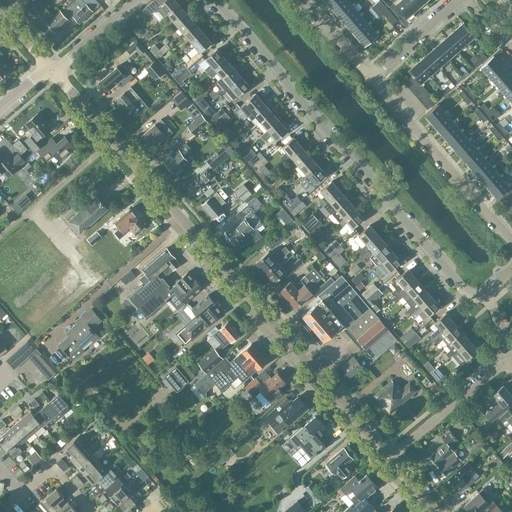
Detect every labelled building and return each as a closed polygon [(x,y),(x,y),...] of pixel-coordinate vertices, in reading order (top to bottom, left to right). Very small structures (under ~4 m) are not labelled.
[(93,12),(81,0),(76,0),(62,13),(60,11),(47,23),(56,32),(73,16),(80,24),(93,12)] [(95,0),(81,0),(93,12),(97,7),(98,8),(99,7),(98,6),(100,5),(95,0)] [(168,15),(179,5),(174,0),(153,0),(145,8),(141,11),(145,16),(158,11),(164,18),(168,15)] [(326,0),(334,9),(343,0),(326,0)] [(343,0),(334,9),(342,18),(353,8),(346,0),(343,0)] [(382,12),(385,16),(389,12),(379,0),(372,7),(371,8),(378,15),(382,12)] [(392,1),(388,5),(390,8),(399,18),(404,14),(406,17),(416,9),(407,0),(403,0),(402,1),(401,0),(394,0),(393,1),(392,1)] [(423,0),(407,0),(416,9),(425,1),(423,0)] [(168,15),(176,24),(187,15),(179,5),(168,15)] [(342,18),(349,27),(361,17),(353,8),(342,18)] [(389,12),(385,16),(393,24),(397,21),(389,12)] [(179,28),(184,33),(195,24),(187,15),(176,24),(168,31),(171,35),(179,28)] [(349,27),(357,36),(369,26),(361,17),(349,27)] [(184,33),(192,42),(203,33),(195,24),(184,33)] [(464,24),(455,32),(465,43),(474,35),(464,24)] [(369,26),(357,36),(365,45),(377,35),(369,26)] [(141,28),(135,33),(140,39),(143,36),(146,34),(141,28)] [(146,34),(143,36),(147,40),(151,36),(148,32),(146,34)] [(455,32),(446,40),(456,51),(465,43),(455,32)] [(192,42),(185,49),(188,53),(193,58),(200,52),(211,42),(203,33),(192,42)] [(116,39),(104,49),(108,53),(120,43),(116,39)] [(125,48),(130,54),(136,49),(140,54),(143,52),(151,61),(154,58),(136,39),(125,48)] [(446,40),(437,48),(447,59),(456,51),(446,40)] [(155,45),(150,49),(156,56),(158,53),(157,52),(160,50),(155,45)] [(437,48),(428,55),(438,67),(447,59),(437,48)] [(207,59),(200,65),(205,69),(208,74),(226,59),(218,50),(207,59)] [(484,54),(479,59),(482,63),(487,58),(484,54)] [(428,55),(419,63),(429,74),(438,67),(428,55)] [(0,78),(10,69),(0,57),(0,78)] [(482,67),(491,76),(502,66),(494,57),(482,67)] [(218,72),(222,77),(234,68),(226,59),(208,74),(212,78),(218,72)] [(482,63),(479,59),(474,63),(477,67),(482,63)] [(163,73),(154,62),(146,69),(155,79),(163,73)] [(413,75),(417,80),(420,83),(429,74),(419,63),(410,71),(413,75)] [(112,71),(100,81),(108,90),(119,80),(123,85),(133,77),(126,68),(122,64),(113,72),(112,71)] [(183,64),(171,74),(175,79),(178,76),(187,69),(183,64)] [(491,76),(498,85),(510,75),(502,66),(491,76)] [(218,82),(225,91),(241,77),(234,68),(222,77),(218,82)] [(178,76),(175,79),(181,85),(184,83),(183,82),(192,74),(187,69),(178,76)] [(466,70),(461,75),(464,78),(469,74),(466,70)] [(404,83),(408,88),(417,80),(413,75),(404,83)] [(464,78),(461,75),(456,79),(459,83),(464,78)] [(498,85),(506,94),(511,89),(511,77),(510,75),(498,85)] [(241,77),(225,91),(233,100),(249,86),(241,77)] [(408,88),(412,92),(421,84),(420,83),(417,80),(408,88)] [(412,92),(416,96),(425,89),(421,84),(412,92)] [(177,86),(173,90),(177,94),(181,91),(177,86)] [(448,86),(443,90),(446,94),(451,89),(448,86)] [(464,89),(469,94),(472,91),(468,86),(464,89)] [(116,100),(128,113),(134,108),(140,114),(148,107),(140,98),(131,87),(116,100)] [(205,89),(200,93),(204,97),(209,93),(205,89)] [(416,96),(420,101),(429,93),(425,89),(416,96)] [(446,94),(443,90),(437,95),(440,99),(446,94)] [(182,91),(172,99),(182,109),(191,102),(182,91)] [(459,94),(463,99),(467,96),(462,91),(459,94)] [(472,91),(469,94),(473,99),(477,96),(472,91)] [(240,107),(248,117),(264,103),(256,93),(240,107)] [(420,101),(424,105),(432,98),(429,93),(420,101)] [(467,96),(463,99),(468,104),(471,101),(467,96)] [(432,98),(424,105),(427,110),(436,102),(432,98)] [(257,117),(261,121),(272,111),(264,103),(248,117),(252,121),(257,117)] [(426,115),(434,125),(446,115),(438,105),(426,115)] [(207,106),(202,110),(214,123),(226,113),(222,109),(216,114),(214,115),(207,106)] [(474,112),(479,117),(482,114),(478,109),(474,112)] [(488,109),(485,112),(489,117),(493,114),(488,109)] [(268,130),(280,120),(276,117),(278,116),(278,114),(275,111),(273,111),(272,112),(272,111),(261,121),(268,130)] [(39,113),(26,123),(31,128),(30,129),(33,134),(26,140),(35,150),(45,142),(41,137),(50,128),(47,124),(48,123),(39,113)] [(226,113),(214,123),(218,128),(230,118),(226,113)] [(482,114),(479,117),(484,122),(487,119),(482,114)] [(202,115),(188,127),(194,135),(208,123),(202,115)] [(434,125),(442,134),(454,124),(446,115),(434,125)] [(155,124),(142,135),(150,145),(158,138),(161,142),(172,132),(161,120),(155,125),(155,124)] [(268,130),(261,136),(265,141),(272,135),(276,139),(288,130),(280,120),(268,130)] [(442,134),(450,143),(461,133),(454,124),(442,134)] [(450,143),(458,152),(469,142),(461,133),(450,143)] [(48,142),(38,151),(46,161),(54,154),(60,161),(71,152),(70,151),(74,147),(65,136),(53,147),(48,142)] [(230,136),(227,138),(233,145),(236,143),(234,141),(230,136)] [(285,162),(291,156),(302,146),(294,137),(283,147),(287,152),(281,157),(285,162)] [(17,139),(12,143),(17,149),(21,145),(17,139)] [(458,152),(466,161),(477,151),(469,142),(458,152)] [(169,158),(165,162),(170,167),(168,168),(172,172),(173,171),(174,173),(175,172),(177,174),(182,170),(180,168),(188,161),(185,158),(189,154),(193,151),(186,143),(178,150),(174,153),(172,151),(167,155),(169,158)] [(291,156),(298,165),(310,155),(302,146),(291,156)] [(466,161),(473,170),(485,160),(477,151),(466,161)] [(217,152),(207,161),(212,167),(222,158),(217,152)] [(250,160),(254,165),(264,157),(260,152),(250,160)] [(0,159),(0,172),(3,170),(8,175),(11,173),(17,168),(17,167),(24,161),(17,154),(10,160),(7,156),(2,161),(0,159)] [(33,154),(28,159),(31,163),(37,158),(33,154)] [(310,155),(298,165),(304,171),(306,174),(314,167),(318,164),(310,155)] [(254,165),(252,167),(263,181),(267,177),(260,169),(268,162),(264,157),(254,165)] [(473,170),(481,179),(493,169),(485,160),(473,170)] [(318,164),(306,174),(300,180),(302,183),(305,180),(310,186),(325,173),(318,164)] [(481,179),(489,188),(501,178),(493,169),(481,179)] [(204,170),(185,186),(193,194),(197,199),(215,183),(212,179),(204,170)] [(501,178),(489,188),(497,197),(509,187),(501,178)] [(319,201),(323,206),(340,190),(332,181),(326,187),(321,191),(325,196),(319,201)] [(252,194),(243,185),(234,193),(242,203),(252,194)] [(331,215),(331,214),(348,199),(340,190),(323,206),(331,215)] [(202,205),(213,218),(223,210),(219,207),(225,202),(217,192),(202,205)] [(286,193),(280,199),(290,211),(293,209),(297,205),(302,201),(298,196),(295,199),(292,199),(286,193)] [(73,226),(80,234),(108,209),(96,196),(68,221),(73,226)] [(511,205),(504,196),(499,200),(507,209),(511,205)] [(331,214),(339,223),(356,208),(348,199),(331,214)] [(293,209),(290,211),(294,215),(297,213),(299,212),(301,209),(306,205),(302,201),(297,205),(293,209)] [(16,202),(12,206),(18,212),(22,209),(16,202)] [(245,218),(226,233),(235,244),(238,242),(241,246),(244,246),(254,238),(250,232),(254,229),(255,231),(264,224),(248,205),(235,215),(235,216),(243,210),(248,216),(245,219),(245,218)] [(356,208),(339,223),(343,227),(348,223),(352,227),(364,218),(356,208)] [(121,228),(117,231),(121,236),(125,232),(126,233),(129,229),(135,235),(144,227),(139,221),(140,220),(136,216),(137,216),(135,215),(136,213),(133,210),(131,210),(130,209),(115,222),(121,228)] [(319,221),(315,225),(318,229),(323,225),(319,221)] [(359,235),(354,239),(362,248),(367,244),(378,234),(370,225),(359,235)] [(301,229),(296,233),(302,241),(307,236),(301,229)] [(121,236),(117,231),(86,258),(100,275),(112,265),(112,264),(131,247),(121,236)] [(92,245),(101,237),(97,232),(87,240),(92,245)] [(270,242),(267,244),(272,250),(275,247),(285,238),(281,233),(270,242)] [(371,249),(375,253),(386,243),(378,234),(367,244),(362,248),(359,251),(363,256),(371,249)] [(86,239),(76,248),(81,253),(82,252),(85,256),(92,249),(89,246),(90,244),(86,239)] [(327,248),(324,250),(328,255),(331,253),(331,252),(335,249),(336,249),(340,245),(336,240),(327,248)] [(369,258),(377,267),(394,252),(386,243),(375,253),(369,258)] [(335,249),(331,252),(331,253),(328,255),(339,268),(347,261),(340,253),(344,249),(340,245),(336,249),(335,249)] [(127,298),(135,307),(165,280),(163,278),(179,264),(175,259),(175,258),(166,249),(142,269),(146,274),(140,279),(144,283),(127,298)] [(256,263),(264,273),(286,254),(282,250),(274,257),(269,252),(256,263)] [(319,250),(314,254),(320,261),(325,256),(319,250)] [(286,254),(264,273),(273,283),(286,271),(280,265),(289,257),(293,255),(290,251),(286,254)] [(394,252),(377,267),(385,276),(402,261),(401,261),(403,260),(403,258),(400,255),(399,255),(397,256),(394,252)] [(300,258),(292,265),(296,269),(303,263),(300,258)] [(280,290),(288,299),(318,273),(314,268),(300,280),(301,280),(295,286),(290,281),(280,290)] [(393,292),(396,296),(416,278),(409,269),(391,285),(396,290),(393,292)] [(318,273),(288,299),(291,303),(289,304),(289,306),(292,309),(294,309),(295,308),(313,293),(309,288),(322,277),(324,274),(320,270),(318,273)] [(333,274),(337,279),(342,275),(337,270),(333,274)] [(171,287),(165,280),(135,307),(146,319),(167,301),(171,307),(179,300),(183,305),(203,288),(194,278),(193,279),(188,273),(171,287)] [(312,328),(313,329),(322,320),(356,292),(342,275),(337,279),(318,296),(321,300),(302,316),(303,317),(302,320),(310,328),(312,328)] [(325,289),(334,281),(331,277),(321,285),(325,289)] [(403,297),(407,302),(424,287),(416,278),(396,296),(393,298),(396,302),(403,297)] [(356,286),(360,290),(364,286),(360,282),(356,286)] [(365,291),(362,294),(366,299),(378,288),(374,284),(365,291)] [(407,310),(411,314),(432,296),(428,292),(430,291),(430,289),(427,286),(426,286),(424,287),(407,302),(411,307),(407,310)] [(382,293),(378,288),(366,299),(372,306),(376,302),(374,300),(382,293)] [(342,332),(343,331),(370,308),(356,292),(322,320),(313,329),(313,332),(320,340),(323,341),(338,328),(342,332)] [(176,334),(185,344),(203,328),(211,321),(212,322),(213,320),(223,312),(208,295),(191,309),(188,305),(183,309),(193,319),(176,334)] [(432,296),(411,314),(415,318),(419,315),(423,320),(440,305),(432,296)] [(343,331),(360,351),(365,356),(366,354),(370,359),(372,357),(375,359),(398,340),(389,329),(383,323),(370,308),(343,331)] [(83,351),(81,350),(92,341),(90,339),(95,334),(90,328),(100,320),(90,309),(76,320),(76,321),(77,323),(66,332),(69,336),(59,345),(72,360),(83,351)] [(430,337),(434,341),(455,323),(453,320),(447,314),(436,323),(440,328),(430,337)] [(384,321),(390,328),(395,324),(389,317),(384,321)] [(220,328),(213,334),(220,343),(214,349),(217,353),(230,341),(240,332),(230,320),(229,320),(220,328)] [(442,340),(447,345),(462,331),(455,323),(434,341),(437,344),(442,340)] [(401,338),(405,342),(416,332),(412,328),(401,338)] [(449,358),(452,356),(470,340),(462,331),(447,345),(446,346),(450,351),(446,354),(449,358)] [(416,332),(405,342),(410,348),(421,338),(416,332)] [(38,348),(30,339),(8,359),(6,361),(7,363),(14,370),(26,360),(28,357),(47,380),(58,370),(41,351),(40,353),(37,349),(38,348)] [(470,340),(452,356),(455,360),(463,354),(467,359),(478,349),(470,340)] [(226,358),(207,374),(222,391),(238,377),(243,382),(257,370),(258,370),(267,362),(252,344),(230,363),(226,358)] [(390,349),(394,353),(395,353),(400,350),(395,345),(390,349)] [(202,368),(206,373),(222,359),(214,349),(198,363),(202,368)] [(354,356),(342,366),(350,376),(362,365),(359,361),(364,356),(365,356),(360,351),(354,356)] [(420,352),(416,356),(424,364),(428,361),(420,352)] [(148,354),(143,358),(148,365),(153,361),(148,354)] [(432,373),(435,370),(428,361),(424,364),(432,373)] [(177,392),(189,382),(176,366),(163,377),(177,392)] [(202,368),(191,377),(196,382),(206,373),(202,368)] [(432,373),(439,382),(446,377),(438,368),(435,370),(432,373)] [(256,380),(248,387),(255,396),(261,390),(263,393),(272,403),(274,401),(283,393),(278,388),(285,382),(277,373),(269,380),(268,378),(261,385),(256,380)] [(421,382),(426,387),(431,383),(426,377),(421,382)] [(374,396),(390,414),(417,390),(410,382),(401,389),(398,385),(397,386),(392,380),(374,396)] [(491,422),(504,412),(508,408),(510,406),(506,403),(511,397),(511,395),(504,386),(503,385),(492,394),(499,403),(485,415),(491,422)] [(56,396),(50,400),(63,415),(71,408),(71,407),(76,400),(66,388),(63,390),(56,396)] [(265,427),(268,424),(278,434),(308,408),(298,397),(291,403),(286,397),(259,421),(265,427)] [(30,402),(35,407),(39,404),(34,399),(30,402)] [(50,400),(42,408),(55,422),(63,415),(50,400)] [(19,404),(14,408),(18,413),(23,410),(19,404)] [(42,408),(34,414),(43,425),(42,425),(46,430),(55,422),(42,408)] [(31,410),(22,418),(34,432),(42,425),(43,425),(34,414),(31,410)] [(498,419),(505,426),(510,422),(511,423),(511,414),(508,410),(498,419)] [(207,411),(201,416),(205,421),(213,414),(210,411),(207,411)] [(325,426),(316,416),(293,436),(289,440),(296,448),(300,445),(312,458),(322,449),(331,441),(321,430),(325,426)] [(22,418),(14,425),(26,439),(34,432),(22,418)] [(99,420),(94,424),(101,431),(105,428),(99,420)] [(14,425),(6,432),(18,447),(26,439),(14,425)] [(483,431),(479,434),(485,441),(489,438),(483,431)] [(6,432),(0,436),(0,442),(10,454),(14,458),(22,451),(18,447),(6,432)] [(442,439),(447,446),(456,438),(450,432),(442,439)] [(191,433),(190,442),(201,443),(202,435),(191,433)] [(65,436),(57,442),(61,447),(69,440),(65,436)] [(63,449),(71,458),(85,445),(78,437),(63,449)] [(466,448),(472,454),(484,444),(479,437),(466,448)] [(432,453),(424,459),(432,468),(452,451),(449,447),(448,445),(447,446),(444,442),(437,448),(432,453)] [(502,451),(499,453),(503,458),(506,456),(511,450),(511,443),(511,442),(504,449),(502,451)] [(71,458),(78,466),(93,453),(85,445),(71,458)] [(348,454),(344,448),(327,463),(335,474),(337,472),(342,478),(351,470),(346,464),(352,459),(351,458),(351,456),(349,454),(348,454)] [(173,450),(168,454),(174,461),(179,457),(173,450)] [(42,459),(35,451),(27,458),(33,466),(42,459)] [(452,451),(432,468),(440,477),(449,470),(453,466),(460,460),(452,451)] [(227,452),(217,460),(222,465),(231,457),(227,452)] [(78,466),(85,474),(100,462),(93,453),(78,466)] [(131,457),(126,461),(129,465),(134,460),(131,457)] [(57,463),(61,467),(66,463),(62,458),(57,463)] [(456,472),(444,482),(454,494),(456,491),(459,494),(474,481),(468,474),(474,470),(473,469),(477,465),(471,459),(467,462),(456,471),(456,472)] [(498,459),(494,462),(499,468),(503,464),(498,459)] [(22,460),(19,463),(23,469),(27,465),(22,460)] [(93,483),(97,479),(107,470),(107,469),(100,462),(85,474),(93,483)] [(66,463),(61,467),(64,471),(69,466),(66,463)] [(97,479),(104,487),(118,474),(111,466),(107,469),(107,470),(97,479)] [(104,487),(111,496),(125,483),(118,474),(104,487)] [(71,479),(75,483),(80,479),(76,475),(71,479)] [(346,494),(354,503),(343,511),(370,511),(375,509),(365,498),(377,487),(371,480),(372,478),(369,475),(367,476),(366,475),(356,484),(352,479),(341,489),(346,494)] [(80,479),(75,483),(78,487),(83,483),(80,479)] [(100,483),(91,491),(95,495),(103,487),(100,483)] [(111,496),(118,504),(133,491),(125,483),(111,496)] [(305,488),(317,503),(324,497),(311,483),(305,488)] [(42,501),(40,502),(42,505),(48,511),(50,511),(51,511),(53,510),(54,511),(55,511),(60,508),(56,504),(60,500),(64,497),(56,488),(53,491),(42,501)] [(484,511),(488,511),(496,505),(489,496),(482,489),(479,492),(478,492),(463,505),(469,511),(479,511),(483,509),(484,511)] [(133,491),(118,504),(124,511),(133,511),(130,508),(140,499),(133,491)] [(98,499),(102,504),(107,499),(103,495),(98,499)] [(54,511),(53,510),(51,511),(71,511),(75,510),(67,501),(64,504),(62,502),(60,500),(56,504),(60,508),(55,511),(54,511)] [(298,501),(285,511),(305,511),(307,511),(298,501)] [(105,507),(109,511),(114,507),(110,503),(105,507)]
